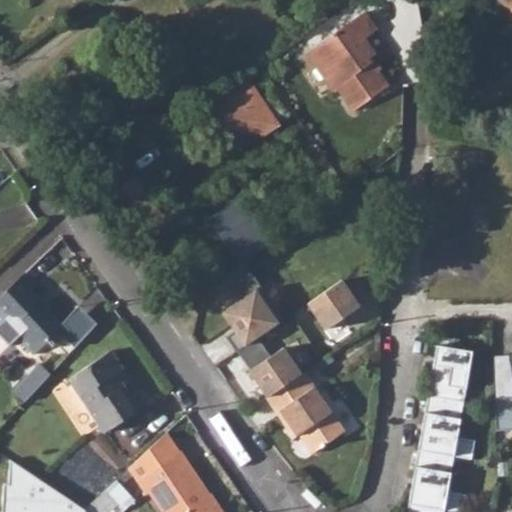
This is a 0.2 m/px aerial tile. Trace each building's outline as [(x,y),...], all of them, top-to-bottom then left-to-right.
[(511,0),(500,0),(511,9),(511,0)] [(365,10),(311,48),(338,87),(354,110),(389,85),(370,57),(376,53),(365,37),(378,28),(365,10)] [(306,52),(333,91),(338,87),(311,48),(306,52)] [(278,124),(246,79),(234,87),(238,94),(212,112),(220,125),(266,132),(278,124)] [(113,187),(145,238),(166,225),(134,174),(113,187)] [(204,218),(236,263),(269,241),(240,196),(204,218)] [(489,218),(476,217),(474,230),(488,231),(489,218)] [(218,311),(260,283),(251,269),(209,298),(218,311)] [(0,327),(10,317),(18,317),(26,327),(15,337),(32,356),(47,342),(52,346),(67,331),(61,325),(39,302),(41,300),(31,289),(35,285),(24,273),(0,295),(0,327)] [(359,306),(339,276),(304,300),(323,330),(359,306)] [(242,348),(285,319),(260,283),(218,311),(242,348)] [(76,308),(61,325),(67,331),(78,344),(95,326),(76,308)] [(15,337),(26,327),(18,317),(10,317),(0,327),(0,334),(9,343),(15,337)] [(303,372),(282,344),(247,370),(267,397),(303,372)] [(472,351),(437,345),(407,511),(443,511),(444,510),(452,511),(462,511),(465,494),(448,491),(454,456),(471,460),(475,440),(457,437),(472,351)] [(140,408),(121,380),(116,373),(123,368),(111,349),(68,378),(103,432),(140,408)] [(116,373),(121,380),(128,376),(123,368),(116,373)] [(303,372),(267,397),(277,412),(280,409),(297,434),(299,433),(312,452),(344,431),(303,372)] [(511,396),(492,397),(494,430),(511,429),(511,396)] [(277,412),(294,437),(297,434),(280,409),(277,412)] [(167,432),(129,467),(147,494),(150,491),(164,511),(222,511),(181,449),(180,450),(167,432)] [(10,483),(5,483),(3,511),(85,511),(83,508),(11,460),(10,483)]
